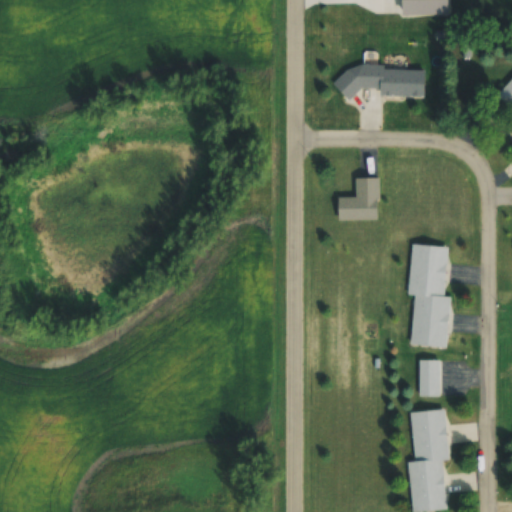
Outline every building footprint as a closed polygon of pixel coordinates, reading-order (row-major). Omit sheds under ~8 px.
[(424,97),(425,70),(383,70),(335,69),(335,91),(380,92),(380,96),(424,97)] [(511,79),(498,95),(511,108),(511,79)] [(338,221),(379,220),(379,178),(355,178),(356,198),(338,198),(338,221)] [(451,297),(444,297),(448,248),(411,244),(406,295),(414,296),(409,346),(446,349),(451,297)] [(448,461),(445,410),(410,412),(413,462),(408,462),(410,511),(418,511),(446,511),(443,461),(448,461)]
